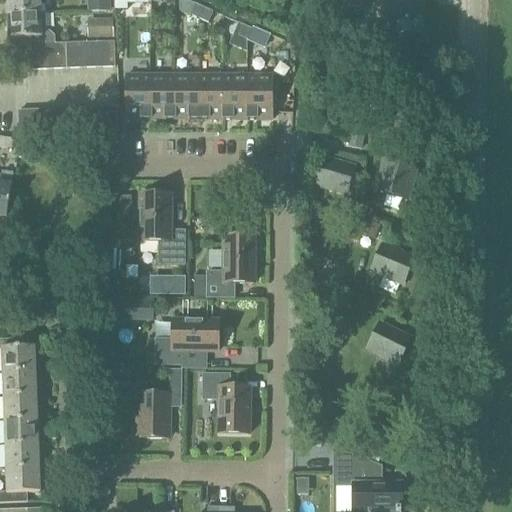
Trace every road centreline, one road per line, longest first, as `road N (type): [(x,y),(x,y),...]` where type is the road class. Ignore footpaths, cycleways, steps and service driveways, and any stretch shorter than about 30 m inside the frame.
road 1 (residential): [(461,511),(474,0)]
road 2 (residential): [(276,475),(278,173),(113,173)]
road 3 (residential): [(276,475),(119,474)]
